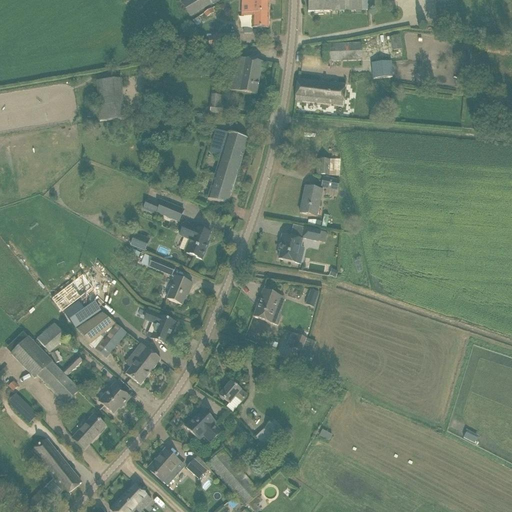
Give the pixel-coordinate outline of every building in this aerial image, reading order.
[(183,0),(181,2),(191,18),(212,5),(213,6),(222,0),(183,0)] [(268,29),(268,0),(242,0),(242,17),(252,17),(252,29),(268,29)] [(367,12),(367,0),(307,0),(308,12),(367,12)] [(214,13),(212,9),(204,13),(206,18),(214,13)] [(240,46),(238,34),(215,37),(216,49),(240,46)] [(393,51),(402,49),(400,36),(390,37),(393,51)] [(361,62),(361,61),(362,61),(361,43),(323,45),(324,63),(361,62)] [(262,63),(252,61),(235,59),(233,71),(228,71),(225,91),(246,94),(256,96),(262,63)] [(391,62),(372,64),(374,79),(392,77),(391,62)] [(342,107),(344,86),(297,80),(295,101),(342,107)] [(228,115),(229,103),(222,103),(223,96),(212,95),(210,113),(228,115)] [(228,206),(248,139),(228,133),(208,200),(228,206)] [(320,174),(330,175),(330,163),(321,163),(320,174)] [(322,187),(336,190),(338,182),(324,179),(322,187)] [(305,188),(300,213),(315,217),(321,191),(305,188)] [(183,211),(161,202),(157,213),(179,222),(183,211)] [(205,247),(211,234),(185,224),(179,237),(190,241),(184,253),(202,261),(207,248),(205,247)] [(320,232),(320,233),(304,230),(302,240),(317,243),(318,242),(325,244),(327,233),(320,232)] [(135,234),(131,246),(144,252),(149,240),(135,234)] [(296,264),(302,241),(282,236),(279,247),(281,248),(278,260),(296,264)] [(162,274),(166,264),(152,259),(148,268),(162,274)] [(82,276),(51,299),(62,313),(93,290),(82,276)] [(188,294),(192,284),(174,277),(171,286),(173,287),(168,300),(182,306),(187,293),(188,294)] [(271,324),(278,327),(281,317),(274,314),(281,297),(263,290),(253,317),(271,324)] [(311,290),(305,305),(314,308),(319,293),(311,290)] [(78,302),(64,312),(75,329),(101,311),(95,302),(84,310),(78,302)] [(115,326),(115,325),(102,313),(77,329),(91,347),(91,346),(107,359),(126,335),(115,326)] [(176,324),(159,317),(156,325),(152,324),(148,333),(152,335),(150,339),(166,346),(171,333),(172,333),(176,324)] [(66,339),(54,325),(37,340),(49,354),(66,339)] [(316,343),(297,335),(292,349),(301,352),(298,359),(308,363),(316,343)] [(62,372),(29,337),(11,355),(35,380),(38,377),(65,405),(80,391),(67,377),(83,362),(78,357),(62,372)] [(131,368),(126,375),(132,380),(140,386),(160,361),(139,345),(138,346),(139,347),(130,358),(136,362),(131,368)] [(227,408),(233,413),(242,403),(241,402),(246,396),(231,383),(219,396),(229,405),(227,408)] [(130,398),(122,392),(114,385),(99,403),(106,408),(113,415),(123,404),(124,405),(130,398)] [(37,416),(16,396),(8,404),(30,424),(37,416)] [(199,441),(203,437),(210,444),(213,441),(222,433),(214,426),(216,424),(203,411),(196,418),(195,417),(185,427),(199,441)] [(84,450),(105,427),(94,417),(74,441),(84,450)] [(273,420),(256,438),(283,468),(290,463),(278,450),(277,451),(275,449),(276,449),(273,447),(275,445),(273,444),(276,440),(282,434),(283,433),(285,431),(273,420)] [(46,441),(32,453),(67,495),(81,484),(46,441)] [(180,464),(172,457),(165,450),(148,470),(155,476),(166,487),(174,478),(173,477),(183,467),(179,464),(180,464)] [(261,494),(223,450),(207,464),(246,507),(261,494)] [(186,468),(199,480),(207,472),(194,460),(186,468)] [(122,497),(137,511),(140,511),(145,507),(141,503),(147,497),(151,500),(134,484),(122,497)] [(43,511),(55,501),(43,488),(22,510),(24,511),(43,511)] [(137,511),(122,497),(110,511),(111,511),(137,511)]
